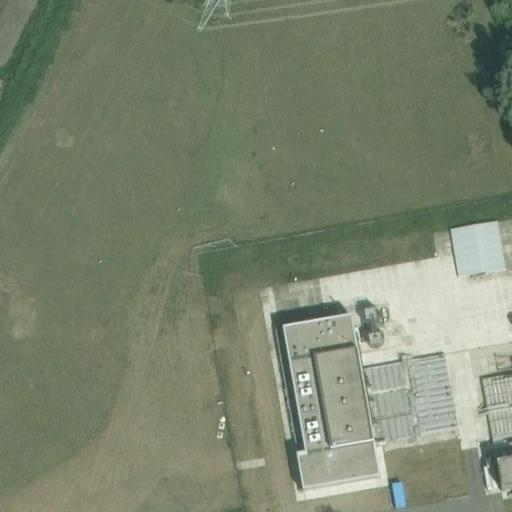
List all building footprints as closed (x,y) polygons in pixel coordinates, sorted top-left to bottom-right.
[(362,268),(374,266),(370,243),(358,245),(362,268)] [(317,276),(329,274),(325,250),(313,253),(317,276)] [(378,479),(356,353),(350,318),(273,332),(277,350),(285,349),(288,363),(279,365),(301,492),(378,479)] [(288,363),(285,349),(277,350),(279,365),(288,363)] [(511,386),(477,393),(488,452),(511,447),(511,386)] [(395,446),(384,448),(386,459),(397,457),(395,446)] [(511,489),(511,460),(497,463),(501,491),(511,489)]
